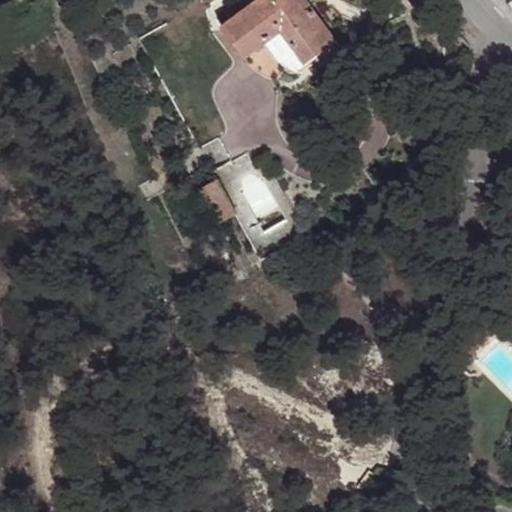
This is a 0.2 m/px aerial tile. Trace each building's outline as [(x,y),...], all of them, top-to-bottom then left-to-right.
[(308,8),(303,0),(246,0),(222,15),(235,39),(246,32),(255,46),(283,29),(307,64),(332,47),(321,29),(329,24),(316,4),(308,8)] [(313,0),(303,0),(308,8),(316,4),(313,0)] [(341,41),(329,24),(321,29),(332,47),(341,41)] [(246,32),(235,39),(244,52),(255,46),(246,32)] [(214,222),(232,213),(212,176),(194,187),(214,222)]
